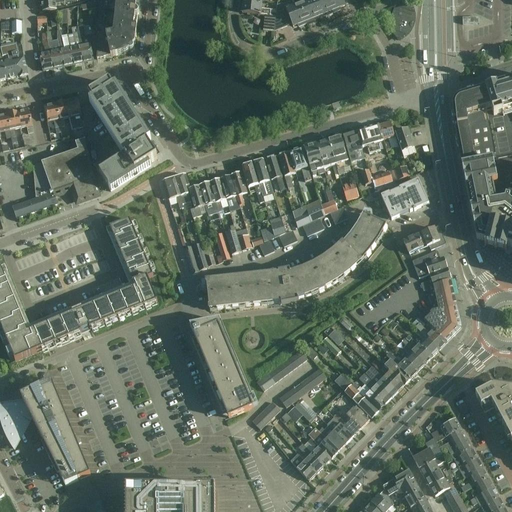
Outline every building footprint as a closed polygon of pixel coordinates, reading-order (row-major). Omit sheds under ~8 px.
[(64,0),(47,0),(42,1),(43,11),(57,10),(56,5),(65,4),(64,0)] [(116,0),(113,34),(98,37),(97,61),(127,54),(135,45),(137,21),(134,20),(136,5),(139,6),(139,0),(116,0)] [(107,3),(106,0),(100,0),(101,3),(98,3),(98,23),(104,23),(104,3),(107,3)] [(241,14),(264,16),(263,32),(273,33),(275,18),(275,12),(260,10),(261,2),(244,0),(240,0),(240,8),(242,9),(241,14)] [(282,0),(277,2),(275,12),(275,18),(287,14),(292,27),(297,26),(298,28),(306,24),(298,5),(291,8),(287,0),(282,0)] [(304,0),(306,2),(298,5),(306,24),(319,19),(310,0),(304,0)] [(310,0),(319,19),(332,14),(325,0),(310,0)] [(325,0),(332,14),(340,11),(339,8),(344,6),(341,0),(325,0)] [(412,19),(412,16),(410,8),(404,9),(402,9),(402,11),(393,12),(387,29),(398,41),(404,36),(407,33),(408,30),(411,22),(412,19)] [(77,28),(77,32),(83,64),(88,62),(89,63),(92,63),(92,62),(93,61),(90,45),(94,45),(92,36),(85,38),(83,27),(77,28)] [(76,49),(71,50),(74,65),(76,65),(77,66),(79,65),(79,64),(83,64),(77,32),(77,28),(72,30),(74,42),(76,49)] [(61,52),(64,68),(68,67),(69,67),(71,67),(72,66),(74,65),(71,50),(68,37),(63,38),(62,31),(58,32),(58,41),(61,52)] [(54,70),(48,43),(48,40),(48,34),(44,35),(43,42),(45,49),(46,56),(41,57),(44,72),(46,72),(47,72),(49,72),(49,71),(54,70)] [(48,40),(48,43),(54,70),(58,69),(59,70),(61,69),(62,68),(64,68),(61,52),(55,53),(53,47),(51,34),(48,34),(48,40)] [(16,47),(11,48),(18,78),(20,78),(28,77),(24,59),(19,60),(17,54),(18,54),(16,47)] [(1,50),(4,64),(7,81),(18,78),(11,48),(7,49),(1,50)] [(496,85),(485,88),(491,108),(481,111),(485,124),(488,123),(489,125),(495,155),(485,157),(486,161),(461,167),(466,188),(470,208),(474,231),(475,231),(477,240),(485,242),(484,246),(506,251),(508,252),(511,254),(508,257),(511,259),(511,257),(511,79),(506,82),(496,85)] [(110,85),(90,97),(93,102),(90,104),(121,151),(95,168),(100,175),(103,180),(109,190),(111,193),(138,176),(136,173),(152,163),(157,160),(155,157),(143,138),(146,136),(145,136),(116,89),(115,88),(112,89),(110,85)] [(454,126),(461,166),(461,167),(486,161),(485,157),(495,155),(489,125),(488,123),(485,124),(481,111),(491,108),(485,88),(460,96),(456,98),(453,103),(452,104),(452,108),(454,126)] [(65,102),(64,102),(68,119),(69,126),(70,125),(71,131),(82,129),(79,116),(76,100),(65,102)] [(64,102),(54,104),(59,128),(63,127),(62,120),(68,119),(64,102)] [(54,129),(59,128),(54,104),(53,104),(54,105),(43,107),(46,123),(53,122),(54,129)] [(16,112),(16,113),(20,129),(27,128),(28,135),(32,134),(27,111),(17,113),(16,112)] [(16,113),(6,115),(11,139),(16,137),(14,130),(20,129),(16,113)] [(5,116),(0,116),(0,133),(5,133),(6,139),(11,139),(6,115),(5,115),(5,116)] [(390,125),(378,128),(383,143),(385,151),(391,149),(389,143),(387,144),(386,141),(394,139),(390,125)] [(378,128),(368,131),(372,146),(383,143),(378,128)] [(368,131),(357,134),(361,149),(372,146),(368,131)] [(403,159),(415,155),(408,132),(396,135),(403,159)] [(357,134),(354,135),(343,139),(350,164),(365,159),(362,151),(361,149),(357,134)] [(341,139),(329,143),(336,166),(347,163),(341,139)] [(36,200),(13,208),(17,220),(57,206),(53,194),(72,187),(78,204),(97,197),(85,141),(76,145),(78,152),(33,168),(36,200)] [(329,143),(316,146),(323,170),(336,166),(329,143)] [(311,174),(323,170),(316,146),(304,150),(311,174)] [(302,151),(289,155),(295,173),(303,171),(306,180),(310,179),(302,151)] [(296,175),(295,173),(289,155),(278,158),(288,191),(293,189),(290,177),(296,175)] [(281,192),(286,190),(276,158),(265,162),(271,181),(277,179),(281,192)] [(428,158),(420,160),(422,168),(430,166),(428,158)] [(264,162),(253,165),(263,200),(264,203),(268,202),(266,195),(265,189),(271,188),(270,183),(264,162)] [(258,201),(263,200),(253,165),(242,168),(248,189),(255,188),(258,201)] [(392,172),(395,183),(409,178),(406,168),(392,172)] [(365,187),(372,185),(368,172),(361,174),(365,187)] [(371,179),(372,185),(374,189),(392,183),(389,173),(371,179)] [(241,174),(230,178),(238,203),(239,206),(244,205),(241,196),(247,195),(241,174)] [(186,176),(175,179),(184,206),(187,204),(186,201),(189,200),(186,188),(189,187),(186,176)] [(230,178),(219,181),(226,201),(232,199),(233,205),(238,203),(230,178)] [(166,182),(163,183),(170,207),(178,204),(180,211),(183,210),(182,206),(184,206),(175,179),(166,182)] [(219,181),(209,184),(218,211),(218,212),(219,214),(222,213),(223,213),(222,209),(228,208),(226,201),(219,181)] [(428,205),(418,181),(400,190),(389,195),(389,194),(382,197),(381,197),(392,221),(399,218),(399,217),(410,212),(410,213),(428,205)] [(342,186),(347,202),(358,198),(354,183),(342,186)] [(209,184),(199,187),(205,207),(214,205),(215,207),(211,208),(214,216),(219,214),(218,212),(218,211),(209,184)] [(197,210),(205,207),(199,187),(188,190),(194,210),(190,211),(192,219),(199,217),(197,210)] [(324,216),(337,211),(334,202),(321,207),(324,216)] [(242,227),(237,205),(230,206),(231,212),(229,213),(233,229),(242,227)] [(307,214),(310,224),(322,219),(319,209),(307,214)] [(330,216),(335,226),(348,220),(344,210),(330,216)] [(294,219),(298,230),(310,224),(307,214),(294,219)] [(296,299),(297,301),(312,296),(325,290),(338,283),(350,274),(361,264),(371,252),(379,240),(387,227),(366,216),(359,228),(352,238),(344,247),(335,256),(325,263),(314,269),(303,274),(291,278),(290,272),(278,274),(279,278),(207,286),(210,312),(282,304),(282,302),(296,299)] [(1,271),(0,271),(0,326),(15,363),(42,352),(82,335),(81,334),(90,330),(90,331),(157,303),(157,302),(148,280),(153,278),(130,221),(110,229),(134,286),(141,283),(142,287),(131,292),(73,316),(32,333),(37,343),(32,345),(28,334),(1,271)] [(307,238),(324,231),(319,221),(303,228),(307,238)] [(286,235),(282,224),(271,227),(271,229),(274,240),(279,238),(286,235)] [(431,253),(443,247),(439,230),(435,231),(434,230),(421,235),(404,244),(409,256),(427,248),(429,248),(431,253)] [(265,231),(259,233),(263,243),(268,241),(265,231)] [(225,236),(232,257),(242,254),(237,240),(235,233),(225,236)] [(284,249),(297,243),(293,233),(279,239),(284,249)] [(223,262),(230,260),(222,235),(215,238),(221,257),(223,262)] [(237,240),(242,254),(252,250),(248,237),(237,240)] [(253,248),(262,245),(260,239),(251,242),(253,248)] [(270,243),(260,248),(264,258),(274,253),(270,243)] [(201,246),(192,249),(196,261),(205,258),(201,246)] [(184,251),(191,277),(200,274),(199,273),(196,261),(196,260),(192,249),(184,251)] [(420,279),(422,278),(428,276),(429,276),(447,270),(443,260),(440,261),(437,253),(412,263),(413,266),(419,280),(420,279)] [(205,259),(209,269),(215,267),(212,257),(205,259)] [(205,258),(196,261),(199,273),(209,270),(209,269),(205,259),(205,258)] [(427,289),(434,286),(450,281),(447,270),(429,276),(430,281),(421,285),(423,292),(428,291),(427,289)] [(429,295),(431,302),(454,297),(451,284),(450,281),(434,286),(427,289),(428,291),(429,295)] [(437,311),(441,310),(456,306),(454,297),(431,302),(431,305),(432,311),(433,311),(437,311)] [(429,329),(432,332),(446,345),(461,329),(456,306),(441,310),(437,311),(433,311),(430,314),(430,315),(423,323),(429,329)] [(344,318),(339,323),(347,332),(352,327),(344,318)] [(220,322),(190,328),(191,329),(187,331),(190,337),(193,335),(193,336),(194,336),(194,337),(190,338),(225,421),(249,412),(255,406),(220,322)] [(392,322),(388,327),(393,332),(397,327),(392,322)] [(415,329),(422,336),(425,339),(439,352),(446,345),(432,332),(429,336),(427,334),(427,333),(420,326),(415,329)] [(385,329),(381,333),(386,338),(390,334),(385,329)] [(378,336),(374,340),(378,344),(382,340),(378,336)] [(326,339),(322,344),(336,357),(340,352),(326,339)] [(425,339),(418,347),(431,360),(439,352),(425,339)] [(401,344),(405,348),(424,367),(431,360),(418,347),(415,343),(411,347),(404,340),(401,344)] [(321,345),(317,350),(320,353),(325,348),(321,345)] [(408,356),(404,361),(417,374),(424,367),(405,348),(402,350),(408,356)] [(310,349),(305,354),(313,361),(318,356),(310,349)] [(301,352),(296,356),(303,365),(308,361),(301,352)] [(390,362),(396,367),(410,381),(417,374),(404,361),(400,365),(390,354),(386,358),(390,362)] [(296,356),(291,359),(298,368),(303,365),(296,356)] [(291,359),(287,363),(293,372),(298,368),(291,359)] [(376,360),(371,365),(377,372),(382,367),(376,360)] [(384,368),(385,370),(403,388),(410,381),(396,367),(390,362),(384,368)] [(287,363),(282,366),(288,375),(293,372),(287,363)] [(282,366),(277,370),(284,379),(288,375),(282,366)] [(372,369),(365,376),(373,383),(379,390),(391,400),(397,394),(383,380),(372,369)] [(277,370),(272,373),(279,382),(284,379),(277,370)] [(386,376),(383,380),(397,394),(403,388),(385,370),(383,373),(386,376)] [(320,371),(315,374),(322,383),(327,380),(320,371)] [(272,373),(267,377),(274,386),(279,382),(272,373)] [(339,383),(344,379),(340,373),(335,378),(339,383)] [(315,374),(310,378),(317,387),(322,383),(315,374)] [(365,375),(358,381),(364,387),(370,393),(384,407),(391,400),(379,390),(373,383),(365,376),(365,375)] [(267,377),(262,380),(269,390),(274,386),(267,377)] [(310,378),(305,381),(312,391),(317,387),(310,378)] [(262,380),(257,384),(264,393),(269,390),(262,380)] [(66,487),(91,476),(78,445),(81,444),(79,439),(76,440),(52,381),(21,397),(23,402),(0,405),(0,413),(0,417),(3,426),(7,436),(11,445),(15,450),(31,418),(50,456),(48,457),(50,460),(52,459),(66,487)] [(305,381),(301,385),(307,394),(312,391),(305,381)] [(346,381),(339,388),(345,394),(371,420),(378,413),(364,400),(360,396),(356,392),(346,381)] [(301,385),(294,390),(301,399),(307,394),(301,385)] [(356,392),(360,396),(364,400),(378,413),(384,407),(370,393),(364,387),(361,391),(360,389),(356,392)] [(475,397),(475,398),(476,398),(484,414),(494,409),(511,444),(511,390),(493,388),(475,397)] [(294,390),(289,393),(296,403),(301,399),(294,390)] [(289,393),(284,397),(291,406),(296,403),(289,393)] [(284,397),(279,401),(286,410),(291,406),(284,397)] [(334,406),(338,410),(347,419),(360,431),(369,422),(355,408),(348,416),(347,414),(348,413),(337,402),(334,406)] [(272,404),(267,409),(275,417),(280,412),(272,404)] [(298,405),(294,409),(300,415),(303,417),(309,423),(312,420),(298,405)] [(267,409),(262,414),(270,422),(275,417),(267,409)] [(294,409),(287,416),(289,418),(293,422),(300,415),(294,409)] [(322,420),(327,414),(324,411),(319,417),(322,420)] [(262,414),(257,419),(265,427),(270,422),(262,414)] [(335,416),(332,419),(334,420),(353,439),(360,431),(347,419),(343,423),(335,416)] [(257,419),(252,424),(260,432),(265,427),(257,419)] [(327,429),(333,434),(346,446),(353,439),(334,420),(326,428),(327,429)] [(461,431),(455,421),(441,429),(445,437),(441,439),(437,433),(431,436),(436,444),(441,441),(442,441),(445,439),(461,431)] [(322,430),(319,434),(322,437),(338,454),(346,446),(333,434),(327,429),(324,432),(322,430)] [(315,444),(332,461),(338,454),(322,437),(319,434),(318,433),(315,430),(312,433),(315,436),(311,441),(315,444)] [(449,451),(448,450),(466,441),(461,431),(445,439),(448,445),(439,450),(442,455),(449,451)] [(304,447),(312,456),(324,468),(332,461),(315,444),(311,441),(304,447)] [(413,460),(419,470),(443,457),(434,441),(426,446),(429,451),(413,460)] [(454,460),(458,457),(471,450),(466,441),(448,450),(449,451),(454,460)] [(308,460),(304,463),(317,476),(324,468),(312,456),(304,447),(303,446),(298,450),(308,460)] [(454,460),(459,470),(477,460),(471,450),(454,460)] [(297,470),(302,477),(309,483),(317,476),(304,463),(298,457),(297,456),(291,463),(297,470)] [(419,470),(424,480),(439,471),(437,467),(446,462),(443,457),(419,470)] [(465,479),(469,477),(482,470),(477,460),(459,470),(465,479)] [(470,489),(474,487),(488,479),(482,470),(469,477),(465,479),(466,481),(470,479),(472,483),(461,489),(464,494),(470,490),(470,489)] [(424,480),(430,489),(444,480),(449,478),(448,476),(447,473),(445,471),(440,473),(439,471),(424,480)] [(409,473),(393,481),(398,491),(414,483),(413,480),(409,473)] [(449,478),(444,480),(430,489),(435,498),(449,490),(448,487),(453,485),(449,478)] [(474,500),(476,499),(475,498),(493,489),(488,479),(474,487),(476,491),(471,494),(474,500)] [(395,493),(400,502),(420,492),(414,483),(398,491),(399,492),(395,493)] [(481,508),(485,506),(498,499),(493,489),(475,498),(476,499),(474,500),(470,503),(473,508),(478,505),(481,508)] [(215,511),(216,490),(182,490),(127,490),(126,511),(215,511)] [(444,496),(447,501),(457,496),(454,490),(444,496)] [(408,505),(410,509),(425,501),(420,492),(400,502),(399,503),(402,508),(408,505)] [(447,501),(450,507),(460,501),(457,496),(447,501)] [(379,497),(371,504),(378,511),(388,511),(391,509),(379,497)] [(482,511),(497,511),(504,508),(498,499),(485,506),(481,508),(482,511)] [(431,511),(425,501),(410,509),(411,511),(431,511)] [(450,507),(453,511),(463,506),(460,501),(450,507)]
